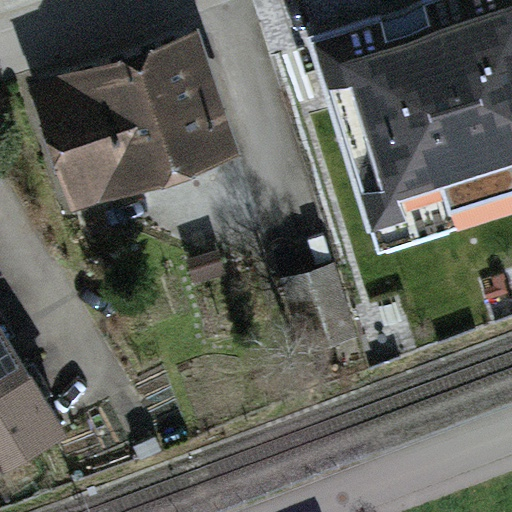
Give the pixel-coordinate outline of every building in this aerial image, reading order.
[(461,140),(511,122),(511,3),(424,33),(461,140)] [(166,172),(248,144),(207,24),(125,52),(166,172)] [(84,200),(166,172),(125,52),(43,80),(84,200)] [(341,269),(290,283),(311,357),(362,343),(341,269)] [(0,369),(30,350),(0,302),(0,369)] [(0,464),(74,418),(30,350),(0,369),(0,464)]
